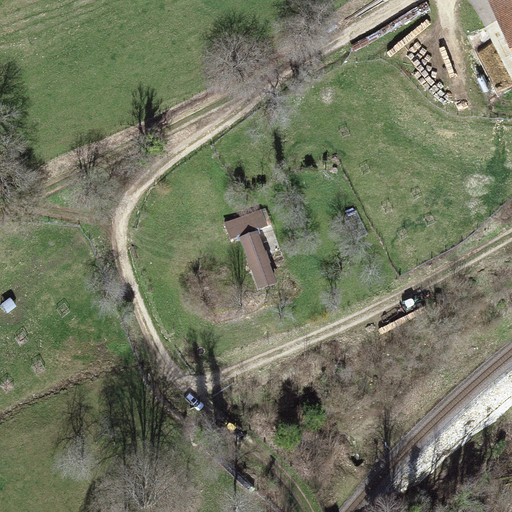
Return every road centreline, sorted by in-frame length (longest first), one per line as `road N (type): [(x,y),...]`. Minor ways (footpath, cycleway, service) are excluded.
road 1 (track): [(309,511),(165,361),(134,300),(119,245),(121,214),(143,181),(269,82)]
road 2 (track): [(0,218),(411,0)]
road 3 (track): [(511,236),(335,332),(189,389)]
